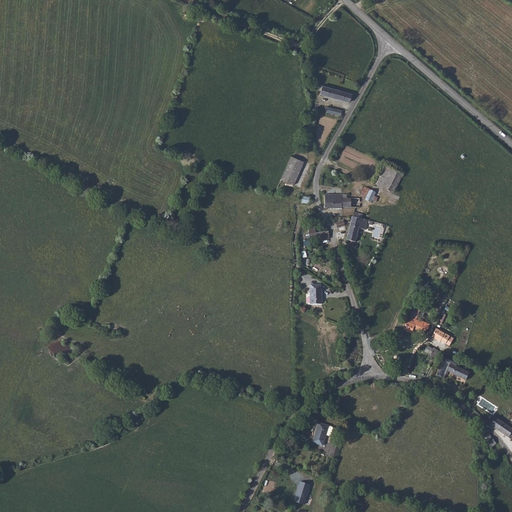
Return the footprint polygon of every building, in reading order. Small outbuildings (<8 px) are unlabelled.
[(320,94),(334,98),(336,89),(322,85),(320,94)] [(350,102),(352,94),(336,89),(334,98),(350,102)] [(342,110),(328,107),(327,112),(341,116),(342,110)] [(304,162),(291,156),(281,179),(294,185),(304,162)] [(385,166),(376,184),(394,193),(403,175),(385,166)] [(372,201),(376,192),(365,187),(361,195),(367,197),(365,200),(371,203),(372,201)] [(347,198),(347,195),(342,194),(325,194),(325,208),(334,209),(342,209),(342,207),(360,207),(360,198),(351,198),(347,198)] [(353,217),(346,240),(350,241),(349,245),(354,246),(359,228),(365,230),(368,220),(361,219),(363,215),(354,212),(353,217)] [(317,239),(316,233),(315,228),(308,229),(309,234),(310,238),(310,240),(317,239)] [(328,231),(316,233),(317,239),(317,240),(329,238),(328,231)] [(322,304),(322,289),(321,289),(311,289),(310,289),(310,304),(322,304)] [(418,319),(418,320),(409,317),(403,330),(411,333),(414,329),(424,334),(427,329),(428,329),(430,324),(418,319)] [(444,333),(436,329),(432,337),(440,342),(441,341),(449,346),(454,339),(444,333)] [(425,351),(430,355),(428,358),(431,360),(433,357),(434,358),(438,350),(434,348),(433,349),(428,346),(425,351)] [(443,361),(437,375),(444,378),(447,371),(453,373),(452,374),(466,380),(469,373),(456,367),(457,365),(454,364),(454,363),(445,359),(444,361),(443,361)] [(495,418),(493,421),(490,425),(511,439),(511,440),(511,441),(511,427),(511,429),(495,418)] [(333,428),(332,427),(319,423),(313,443),(323,446),(326,435),(330,436),(333,428)] [(496,443),(489,434),(483,438),(490,448),(496,443)] [(333,444),(329,456),(336,458),(339,447),(333,444)] [(304,504),(310,485),(300,482),(294,501),(304,504)]
